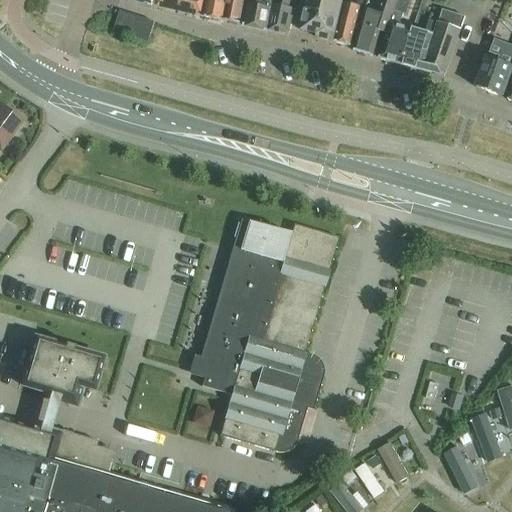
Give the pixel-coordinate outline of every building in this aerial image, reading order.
[(203,18),(205,0),(158,0),(157,7),(193,16),(203,18)] [(224,21),(227,0),(205,0),(203,18),(224,21)] [(239,24),(243,0),(227,0),(224,21),(239,24)] [(272,0),(271,8),(266,32),(288,36),(295,0),(272,0)] [(307,0),(300,31),(317,35),(316,39),(333,43),(344,0),(307,0)] [(362,0),(346,0),(345,5),(334,43),(350,48),(362,0)] [(379,32),(386,35),(394,11),(397,0),(381,0),(376,15),(365,11),(352,52),(371,58),(379,32)] [(266,32),(271,8),(250,3),(244,27),(266,32)] [(400,66),(411,29),(399,25),(402,14),(394,11),(386,35),(379,59),(400,66)] [(155,23),(120,12),(114,31),(148,43),(155,23)] [(437,25),(421,71),(442,78),(463,21),(441,12),(437,25)] [(421,71),(437,25),(428,22),(424,33),(411,29),(400,66),(421,71)] [(504,93),(510,95),(511,90),(511,68),(498,63),(499,58),(489,54),(476,90),(502,99),(504,93)] [(0,149),(21,122),(0,106),(0,149)] [(295,444),(296,442),(306,409),(312,411),(323,375),(299,368),(337,239),(293,226),(290,236),(241,221),(200,360),(193,358),(189,371),(203,375),(200,387),(230,396),(218,437),(274,453),(278,454),(282,453),(284,453),(286,452),(287,451),(289,450),(291,449),(292,448),(294,445),(295,444)] [(94,390),(103,358),(36,339),(23,386),(42,392),(41,397),(71,405),(77,385),(94,390)] [(431,383),(426,398),(435,400),(439,385),(431,383)] [(511,385),(502,389),(511,424),(511,385)] [(490,414),(473,420),(487,463),(504,457),(490,414)] [(0,418),(0,511),(235,511),(236,511),(108,475),(112,463),(105,462),(109,450),(97,447),(99,441),(74,434),(72,439),(0,418)] [(392,443),(381,450),(400,482),(411,475),(392,443)] [(464,452),(453,457),(469,489),(479,484),(464,452)] [(367,463),(356,470),(375,498),(386,490),(367,463)] [(342,482),(330,492),(347,511),(361,511),(365,509),(342,482)]
